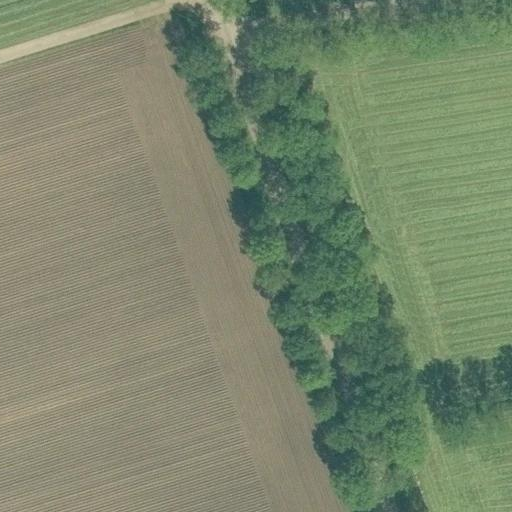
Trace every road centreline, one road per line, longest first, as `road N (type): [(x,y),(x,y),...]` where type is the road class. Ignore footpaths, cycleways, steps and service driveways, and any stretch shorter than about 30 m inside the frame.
road 1 (unclassified): [(391,511),(211,0)]
road 2 (track): [(0,55),(175,0)]
